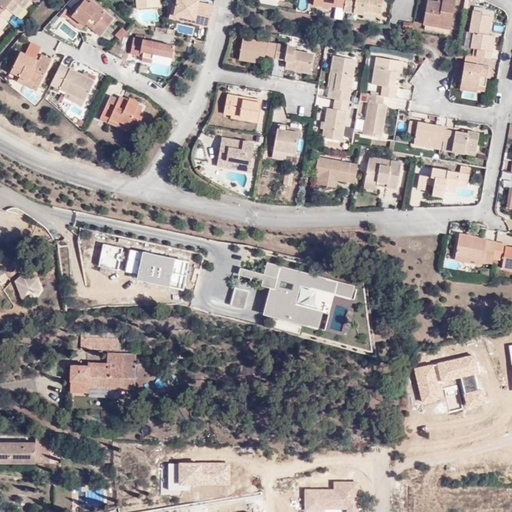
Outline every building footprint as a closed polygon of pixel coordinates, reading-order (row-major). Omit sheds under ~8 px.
[(0,0),(0,11),(9,20),(21,5),(25,8),(31,0),(0,0)] [(82,25),(86,20),(89,17),(97,23),(94,26),(101,32),(114,15),(95,0),(88,0),(88,1),(85,0),(83,0),(75,11),(69,5),(63,12),(82,25)] [(136,0),(137,9),(160,8),(159,0),(136,0)] [(176,0),(172,19),(195,24),(196,19),(178,15),(181,0),(176,0)] [(195,24),(209,27),(213,7),(201,4),(196,3),(196,0),(181,0),(178,15),(196,19),(195,24)] [(347,0),(317,0),(317,5),(334,9),(336,4),(346,6),(347,0)] [(347,0),(346,6),(346,10),(367,14),(368,10),(385,13),(387,0),(347,0)] [(452,28),(457,0),(443,0),(443,1),(431,0),(429,0),(426,24),(452,28)] [(5,29),(11,21),(9,20),(0,11),(0,38),(7,31),(5,29)] [(487,58),(493,59),(497,34),(489,33),(489,28),(493,29),(494,15),(486,14),(486,12),(476,11),(473,33),(477,34),(476,49),(480,50),(479,57),(487,58)] [(89,17),(86,20),(94,26),(97,23),(89,17)] [(177,22),(175,31),(191,35),(193,26),(177,22)] [(403,31),(413,33),(414,24),(405,22),(403,31)] [(126,30),(121,26),(114,34),(118,38),(126,30)] [(266,57),(276,58),(278,43),(244,36),(240,58),(265,63),(266,57)] [(155,63),(155,60),(156,55),(175,57),(177,44),(135,38),(133,57),(141,58),(142,53),(149,54),(148,62),(155,63)] [(54,59),(45,54),(43,60),(37,57),(40,52),(42,46),(34,41),(28,52),(22,50),(14,66),(23,71),(21,76),(40,86),(54,59)] [(278,43),(276,58),(286,60),(286,65),(297,67),(298,63),(304,63),(303,69),(312,71),(315,52),(297,48),(297,46),(278,43)] [(386,96),(398,98),(400,87),(395,86),(396,79),(397,69),(403,70),(405,59),(379,54),(374,83),(384,85),(382,95),(386,96)] [(156,55),(155,60),(174,63),(175,57),(156,55)] [(336,88),(334,98),(351,101),(358,59),(335,55),(332,72),(338,73),(336,88)] [(479,57),(472,56),(467,87),(481,88),(481,93),(489,94),(491,78),(493,68),(486,66),(487,58),(479,57)] [(62,63),(52,84),(84,101),(95,80),(62,63)] [(23,71),(14,66),(9,75),(19,81),(21,76),(23,71)] [(334,98),(336,88),(338,73),(332,72),(329,87),(328,98),(334,98)] [(38,90),(40,86),(21,76),(19,81),(38,90)] [(84,101),(67,91),(64,96),(82,105),(84,101)] [(254,117),(261,118),(264,101),(241,97),(242,95),(229,92),(226,113),(233,114),(254,117)] [(370,93),(362,92),(361,99),(369,100),(370,93)] [(384,105),(386,96),(382,95),(370,93),(369,100),(369,102),(384,105)] [(100,119),(110,123),(113,118),(129,126),(136,131),(144,116),(141,114),(144,108),(138,106),(139,103),(121,95),(119,98),(113,94),(100,119)] [(351,101),(334,98),(333,108),(329,107),(327,121),(322,121),(322,127),(326,128),(324,137),(344,139),(351,101)] [(384,105),(369,102),(363,134),(383,137),(385,125),(389,106),(384,105)] [(254,117),(233,114),(232,117),(234,117),(233,119),(253,123),(254,117)] [(352,132),(360,134),(363,119),(355,117),(352,132)] [(113,118),(110,123),(126,131),(129,126),(113,118)] [(443,148),(447,127),(435,125),(436,123),(411,118),(408,130),(417,132),(414,143),(433,146),(431,155),(442,157),(443,148)] [(278,124),(274,149),(289,152),(295,153),(299,134),(287,132),(288,127),(289,126),(278,124)] [(469,131),(447,127),(443,148),(462,152),(463,145),(478,147),(481,130),(470,128),(469,131)] [(223,138),(220,157),(241,160),(239,165),(252,167),(256,144),(223,138)] [(476,154),(478,147),(463,145),(462,152),(476,154)] [(289,152),(274,149),(273,155),(288,158),(289,152)] [(241,160),(220,157),(219,165),(239,168),(239,165),(241,160)] [(370,157),(365,182),(378,184),(379,177),(391,179),(390,186),(400,187),(404,163),(370,157)] [(322,178),(326,159),(320,159),(318,177),(320,178),(322,178)] [(339,182),(355,184),(358,163),(326,159),(322,178),(320,178),(319,187),(334,189),(335,178),(340,179),(339,182)] [(468,186),(471,165),(460,163),(459,171),(434,167),(432,175),(420,174),(418,188),(426,189),(426,183),(433,184),(432,194),(444,196),(444,191),(446,186),(457,187),(458,185),(468,186)] [(432,175),(434,167),(421,166),(420,174),(432,175)] [(292,185),(294,173),(285,172),(283,184),(292,185)] [(379,177),(378,184),(390,186),(391,179),(379,177)] [(468,256),(495,261),(498,243),(498,242),(487,240),(488,237),(462,232),(457,258),(467,260),(468,256)] [(498,243),(495,261),(503,262),(502,272),(511,273),(511,251),(507,251),(507,245),(498,243)] [(341,335),(352,285),(263,265),(261,275),(238,270),(235,279),(268,287),(261,317),(341,335)] [(34,296),(43,291),(30,270),(11,283),(21,298),(31,291),(34,296)] [(228,306),(241,310),(246,292),(233,288),(228,306)] [(82,336),(81,349),(116,348),(115,336),(96,337),(94,335),(82,336)] [(126,387),(128,353),(105,353),(104,365),(70,365),(70,391),(90,392),(90,387),(126,387)] [(135,353),(128,353),(126,387),(135,387),(135,353)] [(0,463),(37,463),(36,442),(0,442),(0,463)]
